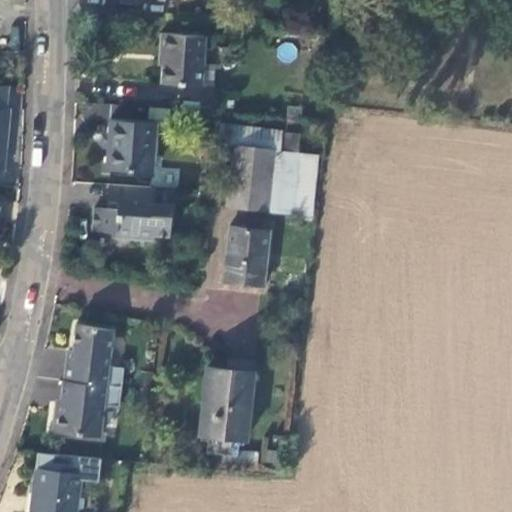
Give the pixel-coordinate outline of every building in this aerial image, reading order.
[(280,40),(274,57),(292,63),(297,46),(280,40)] [(190,53),(153,50),(148,100),(191,104),(192,86),(187,85),(190,53)] [(150,133),(100,128),(95,179),(145,184),(150,133)] [(277,145),(223,140),(221,159),(228,160),(221,223),(261,227),(261,225),(306,230),(313,169),(275,165),(277,145)] [(143,198),(101,194),(99,212),(109,213),(108,220),(84,218),(81,241),(105,243),(105,250),(143,254),(144,249),(160,250),(163,216),(141,214),(143,198)] [(257,242),(219,239),(214,293),(252,297),(257,242)] [(111,337),(74,329),(71,356),(68,355),(64,385),(119,393),(121,375),(106,373),(111,337)] [(222,379),(201,377),(194,445),(240,450),(248,375),(222,372),(222,379)] [(60,385),(56,414),(52,414),(50,436),(97,442),(101,412),(116,414),(119,393),(64,385),(60,385)] [(79,481),(33,476),(28,511),(92,511),(93,503),(76,501),(79,481)]
